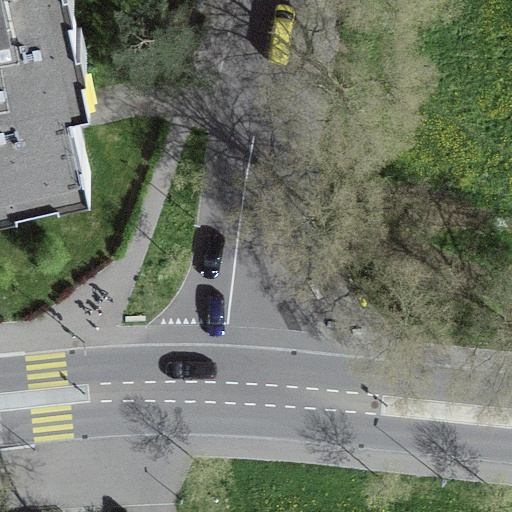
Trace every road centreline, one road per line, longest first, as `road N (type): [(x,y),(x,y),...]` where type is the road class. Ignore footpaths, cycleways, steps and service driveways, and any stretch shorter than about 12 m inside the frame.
road 1 (residential): [(226,392),(236,239),(286,0)]
road 2 (tertiary): [(511,417),(226,392)]
road 3 (tertiary): [(226,392),(112,391),(0,402)]
